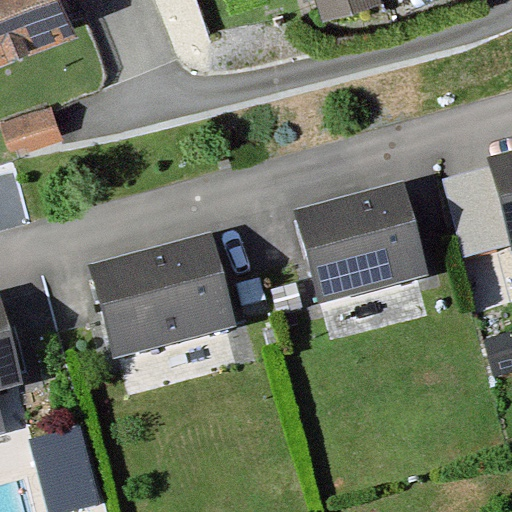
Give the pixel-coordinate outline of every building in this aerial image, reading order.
[(0,0),(0,50),(87,13),(81,0),(0,0)] [(331,0),(335,11),(367,0),(331,0)] [(66,130),(56,106),(10,124),(20,149),(66,130)] [(0,160),(0,219),(20,214),(6,159),(0,160)] [(511,165),(489,172),(511,249),(511,248),(511,165)] [(408,193),(297,224),(319,301),(430,270),(408,193)] [(214,246),(94,280),(115,356),(235,322),(214,246)] [(0,312),(0,385),(19,381),(0,312)] [(52,511),(104,497),(83,419),(31,433),(52,511)]
